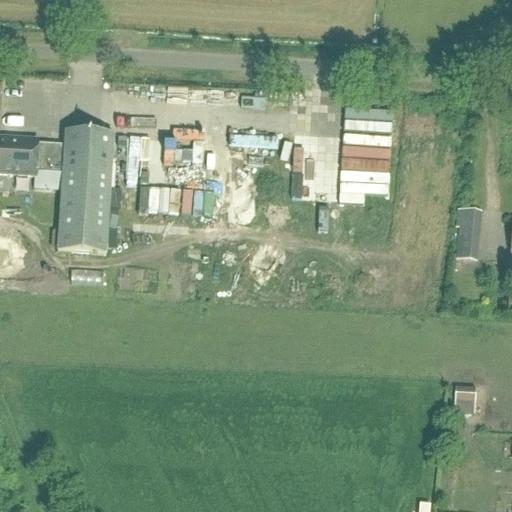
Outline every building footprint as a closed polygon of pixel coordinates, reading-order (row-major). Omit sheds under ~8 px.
[(347,139),(362,139),(361,123),(346,124),(347,139)] [(0,179),(34,181),(33,192),(61,194),(57,256),(105,260),(113,138),(65,135),(64,149),(36,147),(37,143),(11,142),(10,144),(0,143),(0,179)] [(142,162),(161,162),(161,146),(142,145),(142,162)] [(475,391),(455,390),(454,416),(474,417),(475,391)] [(511,458),(483,457),(483,469),(511,469),(511,458)]
